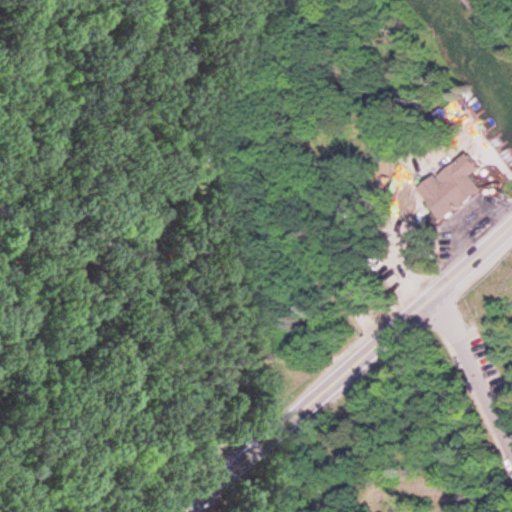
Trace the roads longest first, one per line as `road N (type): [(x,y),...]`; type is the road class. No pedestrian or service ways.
road 1 (secondary): [(511,227),(187,511)]
road 2 (residential): [(436,295),(511,437)]
